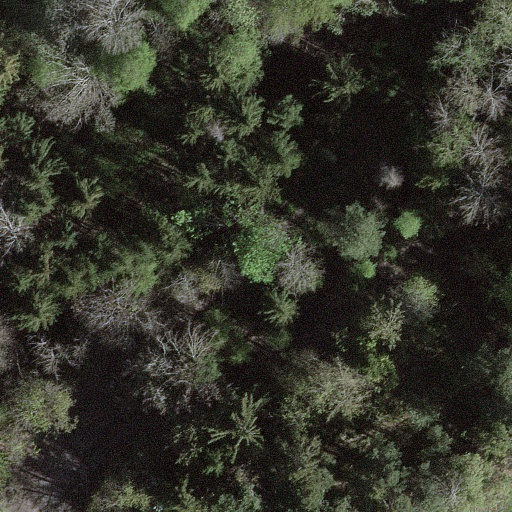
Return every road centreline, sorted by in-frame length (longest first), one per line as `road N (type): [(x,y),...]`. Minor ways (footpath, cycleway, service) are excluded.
road 1 (track): [(72,467),(85,407),(142,337),(303,191),(454,0)]
road 2 (track): [(69,511),(72,467),(121,416),(423,249),(488,183),(511,170)]
